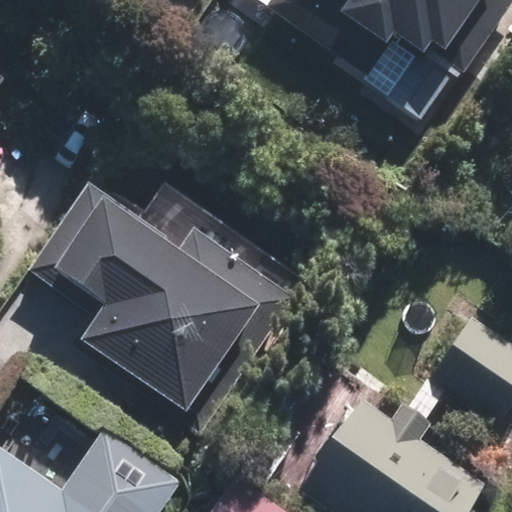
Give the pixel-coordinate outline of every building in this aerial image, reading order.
[(511,0),(270,0),(264,10),(367,79),(392,41),(418,58),(426,46),(472,76),(511,15),(511,0)] [(206,423),(295,291),(196,223),(178,250),(161,240),(169,229),(90,176),(33,261),(98,305),(78,334),(206,423)] [(511,338),(463,305),(419,368),(489,416),(511,382),(511,338)] [(408,426),(420,409),(394,392),(383,409),(352,387),(289,479),(337,511),(448,511),(475,472),(408,426)] [(152,511),(181,471),(105,418),(62,479),(0,434),(0,511),(152,511)] [(295,511),(226,464),(193,511),(295,511)]
